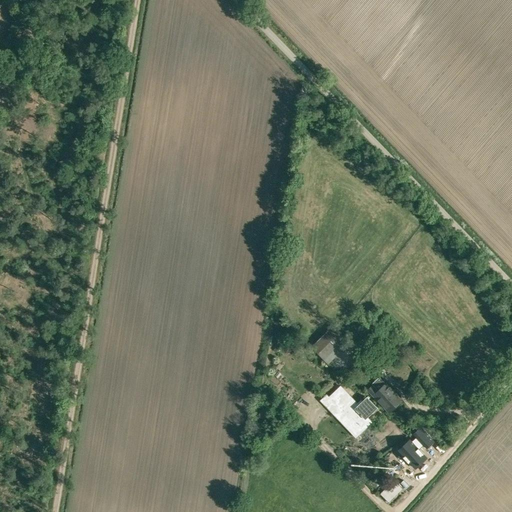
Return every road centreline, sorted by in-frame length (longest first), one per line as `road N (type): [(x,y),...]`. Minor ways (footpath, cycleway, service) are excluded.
road 1 (track): [(135,0),(51,511)]
road 2 (unclassified): [(511,287),(237,0)]
road 3 (track): [(392,511),(511,376)]
